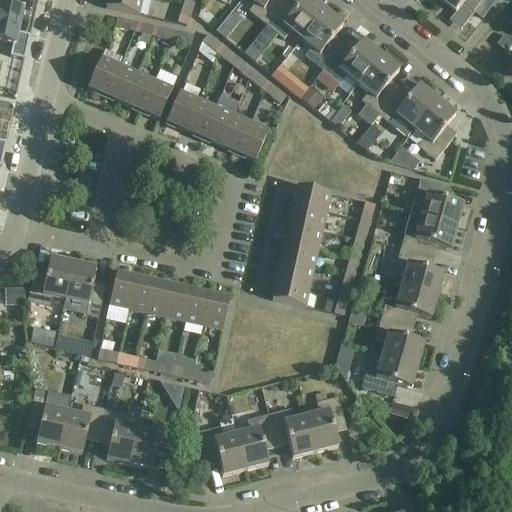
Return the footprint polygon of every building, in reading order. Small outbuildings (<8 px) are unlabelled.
[(142,0),(108,0),(106,11),(138,18),(142,0)] [(272,0),(243,0),(254,8),(249,16),(265,29),(282,8),(272,1),(272,0)] [(304,0),(292,16),(282,8),(265,29),(266,30),(273,35),(283,43),(289,35),(300,44),(324,14),(306,0),(304,0)] [(442,0),(441,3),(457,15),(469,0),(473,0),(481,6),(485,0),(442,0)] [(486,14),(494,4),(488,0),(485,0),(481,6),(479,9),(486,14)] [(0,9),(0,46),(14,50),(11,62),(24,65),(30,41),(17,38),(22,15),(0,9)] [(187,29),(191,17),(182,14),(177,26),(187,29)] [(342,29),(324,14),(300,44),(311,53),(305,61),(321,74),(338,53),(329,46),(342,29)] [(115,31),(127,34),(129,24),(117,22),(115,31)] [(141,37),(153,40),(155,30),(143,27),(141,37)] [(221,28),(216,34),(225,42),(230,36),(221,28)] [(155,30),(153,40),(165,42),(167,33),(155,30)] [(181,36),(179,45),(191,48),(193,39),(181,36)] [(498,47),(507,54),(511,47),(511,43),(505,38),(498,47)] [(208,49),(218,57),(224,50),(214,42),(208,49)] [(344,79),(356,89),(380,59),(362,44),(348,61),(338,53),(321,74),(338,87),(344,79)] [(251,48),(244,57),(253,64),(260,56),(251,48)] [(224,50),(218,57),(227,65),(233,58),(224,50)] [(106,99),(119,69),(118,68),(122,60),(105,53),(102,61),(101,61),(88,91),(106,99)] [(399,74),(380,59),(356,89),(368,98),(361,106),(365,109),(358,118),(370,128),(378,119),(394,98),(385,91),(399,74)] [(248,82),(255,75),(245,67),(239,74),(248,82)] [(123,107),(137,76),(119,69),(106,99),(123,107)] [(321,74),(314,83),(330,96),(338,87),(321,74)] [(255,75),(248,82),(259,90),(264,83),(255,75)] [(154,84),(137,76),(123,107),(141,115),(154,84)] [(172,92),(154,84),(141,115),(159,123),(172,92)] [(297,84),(290,93),(299,101),(307,92),(297,84)] [(198,103),(196,102),(200,93),(186,87),(182,96),(179,95),(166,126),(184,134),(198,103)] [(404,106),(394,98),(378,119),(370,128),(386,141),(393,132),(396,134),(402,125),(413,134),(437,104),(418,89),(404,106)] [(312,111),(320,99),(308,91),(300,103),(312,111)] [(286,100),(276,92),(270,99),(280,107),(286,100)] [(198,103),(184,134),(202,141),(215,111),(198,103)] [(455,118),(437,104),(413,134),(424,142),(417,150),(435,164),(451,144),(441,136),(455,118)] [(219,149),(233,118),(215,111),(202,141),(219,149)] [(343,126),(342,119),(337,116),(330,125),(339,132),(343,126)] [(237,157),(250,126),(233,118),(219,149),(237,157)] [(269,134),(250,126),(237,157),(255,165),(263,146),(269,134)] [(362,140),(356,148),(365,155),(372,147),(362,140)] [(411,161),(404,170),(414,173),(419,166),(411,161)] [(410,219),(420,221),(456,232),(462,208),(441,202),(445,190),(420,183),(410,219)] [(297,190),(293,209),(326,217),(330,197),(297,190)] [(371,221),(374,208),(365,206),(362,218),(371,221)] [(322,235),(326,217),(293,209),(289,228),(322,235)] [(410,219),(399,254),(425,261),(429,248),(450,254),(456,232),(420,221),(410,219)] [(289,228),(285,247),(317,254),(322,235),(289,228)] [(364,245),(367,233),(358,231),(355,243),(364,245)] [(364,245),(355,243),(351,255),(360,258),(364,245)] [(313,273),(317,254),(285,247),(280,265),(313,273)] [(405,277),(401,290),(436,300),(443,277),(422,272),(425,261),(399,254),(394,274),(405,277)] [(65,303),(73,267),(50,262),(45,283),(33,280),(27,306),(49,311),(52,300),(65,303)] [(280,265),(276,284),(309,291),(313,273),(280,265)] [(73,267),(65,303),(78,306),(76,316),(98,321),(104,296),(91,293),(96,272),(73,267)] [(348,268),(344,280),(353,282),(357,270),(348,268)] [(109,309),(128,314),(135,281),(116,276),(109,309)] [(350,294),(353,282),(344,280),(341,292),(350,294)] [(154,285),(135,281),(128,314),(147,318),(154,285)] [(305,311),(309,291),(276,284),(272,303),(305,311)] [(147,318),(165,322),(173,289),(154,285),(147,318)] [(191,293),(173,289),(165,322),(184,326),(191,293)] [(430,323),(436,300),(401,290),(397,304),(386,301),(380,323),(405,330),(409,317),(430,323)] [(25,308),(24,291),(4,292),(5,309),(25,308)] [(191,293),(184,326),(203,330),(210,298),(191,293)] [(229,302),(210,298),(203,330),(222,335),(229,302)] [(328,302),(325,315),(334,317),(337,304),(328,302)] [(343,319),(346,307),(337,304),(334,317),(343,319)] [(351,314),(347,326),(359,329),(362,318),(351,314)] [(385,346),(381,360),(417,370),(423,347),(402,341),(405,330),(380,323),(374,343),(385,346)] [(51,348),(52,336),(30,333),(29,345),(51,348)] [(77,358),(90,361),(93,346),(80,343),(77,358)] [(14,351),(15,361),(26,361),(25,350),(14,351)] [(341,351),(339,359),(350,362),(352,354),(341,351)] [(110,365),(112,355),(99,352),(97,363),(110,365)] [(65,375),(69,362),(54,358),(51,371),(65,375)] [(122,368),(135,371),(137,361),(124,358),(122,368)] [(410,392),(417,370),(381,360),(378,372),(367,369),(361,391),(386,398),(390,386),(410,392)] [(149,363),(137,361),(135,371),(147,374),(149,363)] [(172,379),(174,369),(162,366),(159,377),(172,379)] [(79,368),(74,395),(85,397),(90,370),(79,368)] [(174,369),(172,379),(184,382),(187,372),(174,369)] [(209,388),(212,377),(199,375),(197,385),(209,388)] [(315,399),(316,406),(319,417),(306,420),(315,456),(338,450),(332,429),(345,426),(338,401),(327,404),(325,396),(315,399)] [(36,447),(59,452),(67,416),(54,413),(56,402),(42,399),(35,397),(29,422),(41,426),(36,447)] [(87,436),(99,438),(105,413),(83,408),(80,419),(67,416),(59,452),(82,457),(87,436)] [(105,413),(99,438),(111,441),(106,463),(129,468),(137,432),(124,429),(126,418),(105,413)] [(290,413),(268,419),(275,444),(287,441),(292,462),(315,456),(306,420),(293,423),(290,413)] [(249,434),(236,438),(245,474),(268,468),(263,447),(275,444),(268,419),(247,424),(249,434)] [(151,435),(137,432),(129,468),(152,473),(157,452),(169,454),(175,429),(153,424),(151,435)] [(222,480),(245,474),(236,438),(223,441),(220,431),(198,436),(206,469),(207,468),(205,461),(217,458),(222,480)]
